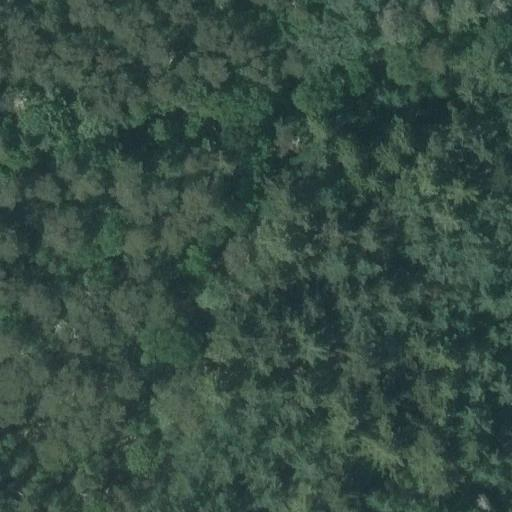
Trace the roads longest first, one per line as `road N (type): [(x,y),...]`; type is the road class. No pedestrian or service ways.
road 1 (track): [(285,36),(0,96)]
road 2 (track): [(420,0),(285,36)]
